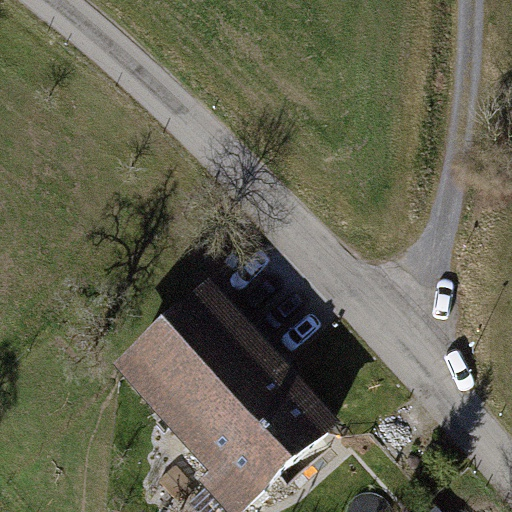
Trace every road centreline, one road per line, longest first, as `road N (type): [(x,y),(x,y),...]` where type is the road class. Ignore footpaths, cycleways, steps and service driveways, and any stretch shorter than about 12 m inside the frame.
road 1 (tertiary): [(511,471),(287,219),(55,0)]
road 2 (track): [(471,0),(462,151),(445,226),(420,287),(387,324)]
